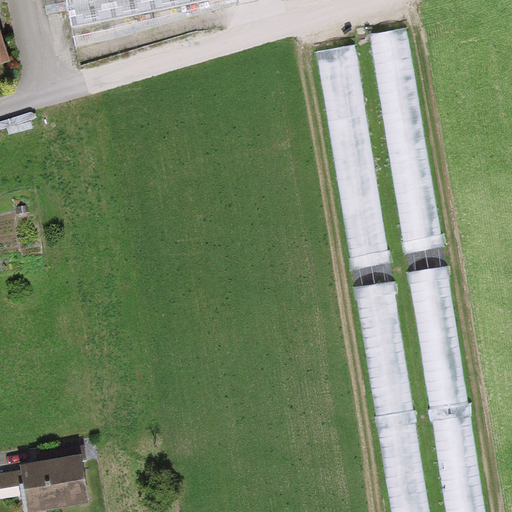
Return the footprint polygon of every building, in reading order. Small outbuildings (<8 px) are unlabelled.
[(41,0),(45,16),(66,12),(70,33),(241,0),(41,0)] [(412,253),(446,248),(409,29),(376,35),(412,253)] [(0,34),(0,62),(8,60),(0,34)] [(389,259),(361,47),(324,52),(352,264),(389,259)] [(46,463),(21,467),(28,511),(47,511),(89,505),(82,462),(87,462),(84,446),(58,450),(59,461),(46,463)] [(1,474),(0,476),(0,488),(19,486),(17,472),(1,474)]
